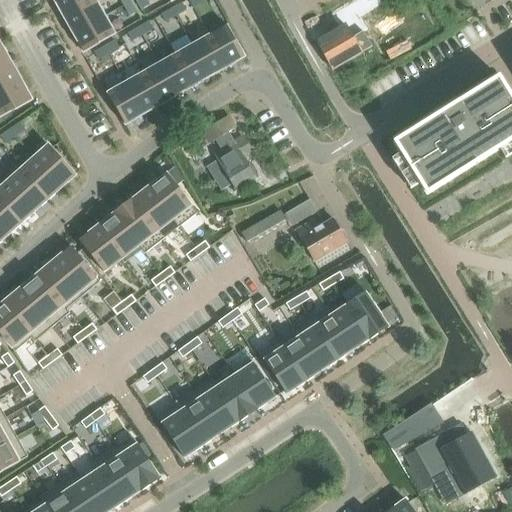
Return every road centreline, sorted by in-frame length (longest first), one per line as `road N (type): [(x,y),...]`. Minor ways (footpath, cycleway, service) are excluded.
road 1 (residential): [(105,181),(1,0)]
road 2 (residential): [(105,181),(223,92),(258,84)]
road 3 (residential): [(314,415),(161,511)]
road 4 (residential): [(511,37),(360,132)]
road 5 (residential): [(445,268),(360,132)]
road 6 (residential): [(0,275),(105,181)]
road 7 (residential): [(415,329),(328,389),(314,415)]
road 8 (residential): [(327,511),(357,482),(328,424),(314,415)]
